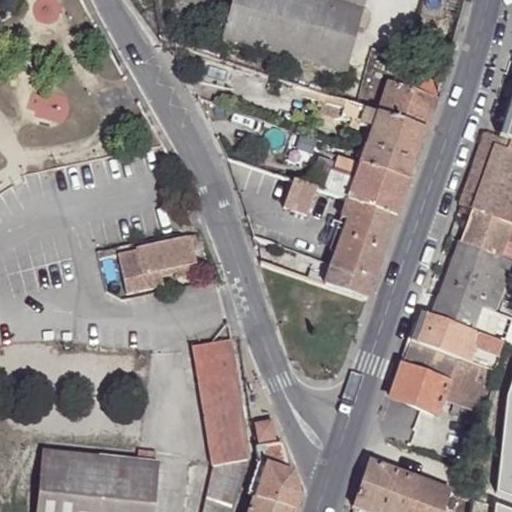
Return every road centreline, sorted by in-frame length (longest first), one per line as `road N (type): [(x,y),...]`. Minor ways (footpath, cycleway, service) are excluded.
road 1 (secondary): [(342,449),(490,0)]
road 2 (tertiary): [(106,0),(202,171),(281,382)]
road 3 (tertiary): [(281,382),(322,508)]
